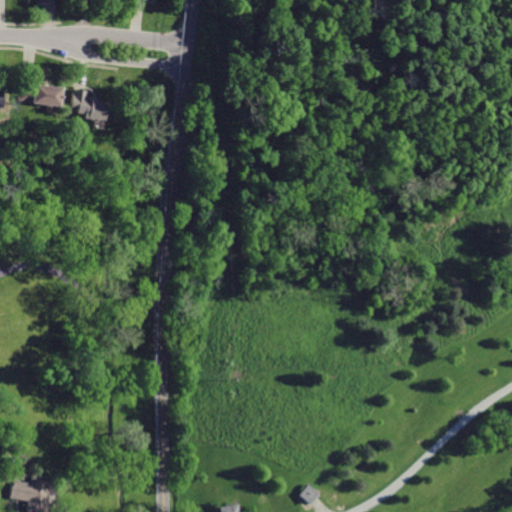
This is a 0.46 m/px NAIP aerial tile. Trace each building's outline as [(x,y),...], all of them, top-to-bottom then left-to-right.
[(17,82),(14,101),(51,106),(54,87),(17,82)] [(65,88),(63,108),(75,109),(74,115),(100,118),(102,103),(90,102),(91,96),(81,95),(81,90),(65,88)] [(42,511),(46,493),(53,494),(55,478),(29,474),(28,482),(12,479),(9,497),(25,499),(24,510),(39,511),(42,511)] [(307,482),(296,495),(309,506),(320,494),(307,482)] [(219,506),(220,511),(238,511),(237,502),(219,506)]
